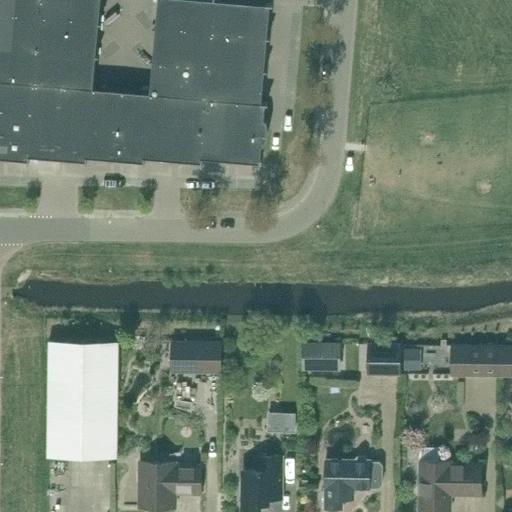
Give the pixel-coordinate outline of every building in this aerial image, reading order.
[(0,0),(0,13),(15,15),(16,0),(0,0)] [(16,0),(15,15),(43,17),(44,0),(16,0)] [(44,0),(43,17),(72,20),(73,0),(44,0)] [(73,0),(72,20),(100,22),(99,21),(101,0),(73,0)] [(183,30),(185,0),(157,0),(155,26),(155,27),(183,30)] [(185,0),(183,30),(212,32),(214,0),(185,0)] [(229,0),(214,0),(212,32),(240,34),(243,1),(229,0)] [(271,5),(271,4),(243,1),(240,34),(268,37),(268,36),(270,5),(271,5)] [(43,17),(15,15),(0,13),(0,46),(40,50),(43,17)] [(100,22),(72,20),(43,17),(40,50),(97,55),(97,54),(99,23),(100,23),(100,22)] [(212,32),(183,30),(155,27),(155,28),(153,59),(152,59),(152,60),(209,65),(212,32)] [(268,37),(240,34),(212,32),(209,65),(265,70),(265,69),(268,37),(268,38),(268,37)] [(38,83),(40,50),(0,46),(0,79),(36,82),(38,83)] [(97,56),(97,55),(40,50),(38,83),(64,85),(94,87),(96,56),(97,56)] [(206,97),(209,65),(152,60),(150,92),(151,92),(179,94),(206,97)] [(265,70),(209,65),(206,97),(208,97),(236,99),(262,101),(265,70)] [(34,109),(36,82),(0,79),(0,106),(4,107),(34,109)] [(64,85),(38,83),(36,82),(34,109),(30,156),(58,158),(64,85)] [(87,161),(88,156),(94,87),(64,85),(58,158),(86,160),(86,161),(87,161)] [(122,89),(94,87),(88,156),(116,159),(122,89)] [(151,92),(150,92),(122,89),(116,159),(144,161),(144,162),(145,162),(145,157),(151,92)] [(173,159),(179,94),(151,92),(145,157),(173,159)] [(208,97),(206,97),(179,94),(173,159),(201,162),(203,162),(203,158),(208,97)] [(231,160),(236,99),(208,97),(203,158),(231,160)] [(262,102),(262,101),(236,99),(231,160),(259,162),(259,163),(261,163),(263,133),(264,133),(264,131),(263,131),(266,103),(266,102),(262,102)] [(30,156),(34,109),(4,107),(0,157),(28,160),(29,160),(30,156)] [(117,456),(118,340),(56,340),(49,340),(48,456),(117,456)] [(220,371),(221,342),(173,341),(172,371),(220,371)] [(304,369),(339,369),(339,343),(304,343),(304,369)] [(400,374),(401,344),(369,343),(368,374),(400,374)] [(500,374),(501,345),(453,344),(452,374),(500,374)] [(511,374),(511,345),(501,345),(500,374),(511,374)] [(303,391),(311,391),(311,381),(303,381),(303,391)] [(368,459),(364,456),(358,455),(354,459),(325,459),(325,508),(342,508),(343,499),(344,499),(344,497),(343,497),(343,494),(353,494),(354,494),(354,488),(370,488),(370,487),(379,487),(383,483),(383,465),(379,461),(370,461),(370,459),(368,459)] [(281,498),(281,456),(257,456),(257,470),(243,469),(243,507),(269,507),(269,498),(281,498)] [(176,464),(176,461),(140,461),(139,506),(146,506),(150,510),(156,510),(160,506),(176,506),(176,491),(185,491),(185,493),(186,493),(186,494),(187,494),(187,493),(198,493),(198,494),(199,494),(199,493),(201,493),(201,464),(176,464)] [(451,463),(451,461),(420,461),(419,509),(451,510),(451,491),(463,491),(463,495),(481,495),(481,463),(451,463)]
